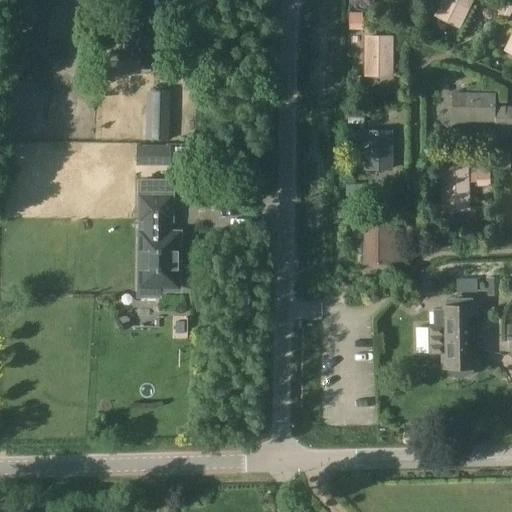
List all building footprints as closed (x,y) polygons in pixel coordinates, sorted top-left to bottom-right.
[(445,0),(438,16),(461,27),(474,0),(445,0)] [(486,0),(485,3),(496,9),(500,0),(486,0)] [(511,5),(502,1),(496,15),(508,21),(511,12),(511,5)] [(350,13),(350,30),(362,30),(362,13),(350,13)] [(114,16),(106,16),(106,31),(113,31),(114,16)] [(115,55),(115,72),(125,72),(126,66),(153,68),(154,33),(161,34),(161,19),(146,19),(146,31),(125,30),(125,32),(125,54),(125,55),(115,55)] [(365,72),(390,73),(391,35),(366,35),(365,72)] [(494,96),(452,96),(452,123),(492,123),(494,109),(494,96)] [(505,125),(497,125),(497,136),(511,135),(511,109),(505,109),(505,125)] [(348,111),(348,123),(348,125),(364,125),(365,111),(348,111)] [(147,125),(147,139),(168,140),(169,116),(151,116),(151,125),(147,125)] [(350,132),(350,151),(367,151),(367,171),(390,171),(390,132),(350,132)] [(170,148),(143,148),(143,164),(170,164),(170,148)] [(510,151),(495,151),(496,171),(510,170),(510,151)] [(474,155),(474,165),(487,165),(487,155),(474,155)] [(477,168),(477,175),(468,175),(468,169),(441,169),(442,208),(469,207),(468,184),(477,184),(477,187),(490,187),(490,168),(477,168)] [(139,182),(139,197),(151,197),(151,182),(139,182)] [(138,232),(138,280),(156,281),(156,288),(176,289),(176,281),(178,281),(178,233),(169,233),(169,221),(170,221),(171,198),(151,197),(139,197),(138,220),(142,220),(142,232),(138,232)] [(336,203),(336,219),(364,219),(364,203),(336,203)] [(365,226),(365,264),(379,264),(379,263),(397,263),(397,244),(394,244),(394,226),(365,226)] [(501,279),(485,279),(486,292),(502,292),(501,279)] [(434,327),(428,327),(429,355),(441,355),(441,357),(441,367),(447,367),(447,373),(456,378),(465,378),(473,373),(473,367),(478,367),(477,308),(442,308),(442,310),(433,310),(434,327)]
